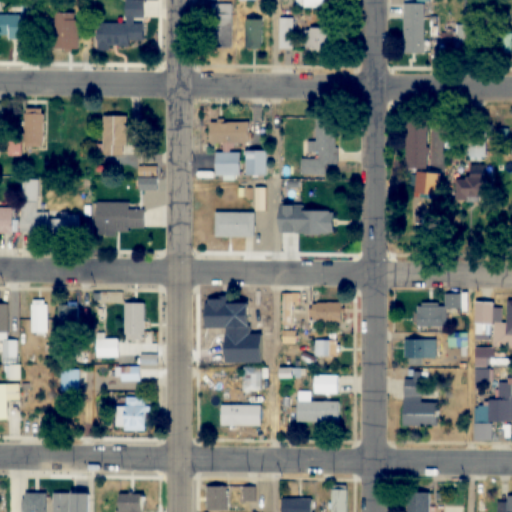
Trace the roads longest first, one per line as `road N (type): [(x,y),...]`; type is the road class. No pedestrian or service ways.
road 1 (residential): [(511,279),(0,274)]
road 2 (residential): [(511,89),(0,84)]
road 3 (residential): [(181,511),(185,0)]
road 4 (residential): [(360,511),(356,0)]
road 5 (residential): [(511,462),(0,458)]
